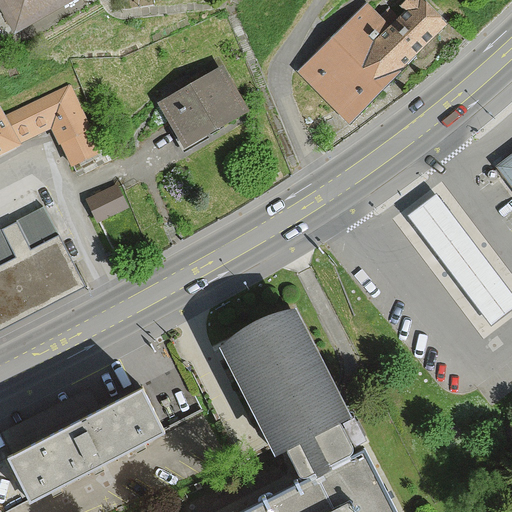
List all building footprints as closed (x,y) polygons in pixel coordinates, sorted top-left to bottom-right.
[(0,0),(0,8),(14,33),(72,0),(0,0)] [(391,27),(367,4),(298,72),(349,124),(450,25),(425,0),(408,0),(401,7),(406,12),(391,27)] [(223,65),(157,104),(185,150),(250,111),(223,65)] [(102,151),(69,85),(6,116),(20,144),(52,128),(71,166),(102,151)] [(0,153),(20,144),(6,116),(1,105),(0,105),(0,153)] [(511,156),(496,168),(511,188),(511,156)] [(117,184),(86,200),(98,223),(129,208),(117,184)] [(491,325),(511,309),(511,292),(437,194),(408,216),(491,325)] [(0,331),(88,286),(45,205),(0,228),(0,331)] [(366,442),(296,305),(217,345),(275,459),(289,452),(302,479),(307,476),(311,484),(255,511),(396,511),(366,452),(359,453),(356,447),(366,442)] [(165,431),(143,389),(10,457),(32,499),(165,431)]
